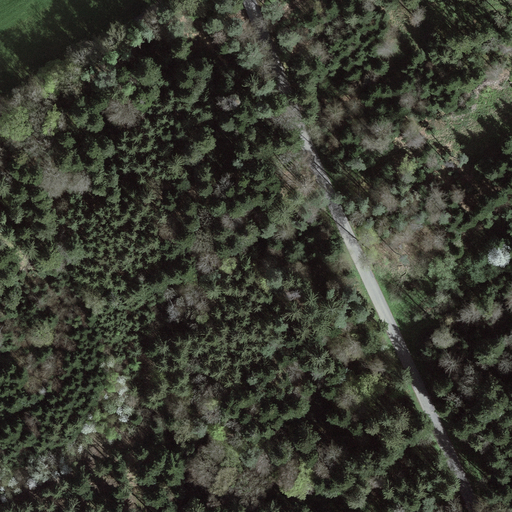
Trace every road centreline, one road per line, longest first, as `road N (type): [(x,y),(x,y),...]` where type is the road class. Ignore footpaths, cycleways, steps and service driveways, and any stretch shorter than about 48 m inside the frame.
road 1 (unclassified): [(249,0),(475,511)]
road 2 (track): [(170,0),(0,110)]
